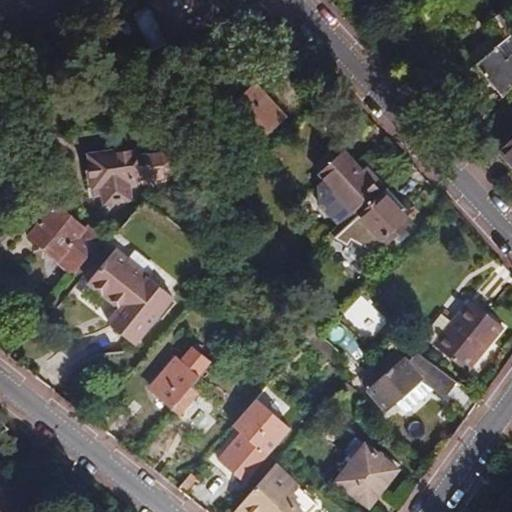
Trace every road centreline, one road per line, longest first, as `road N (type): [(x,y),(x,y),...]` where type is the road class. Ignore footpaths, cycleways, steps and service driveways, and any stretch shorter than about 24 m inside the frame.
road 1 (residential): [(164,511),(0,382),(0,21),(43,0)]
road 2 (residential): [(291,0),(511,237)]
road 3 (residential): [(511,396),(429,511)]
